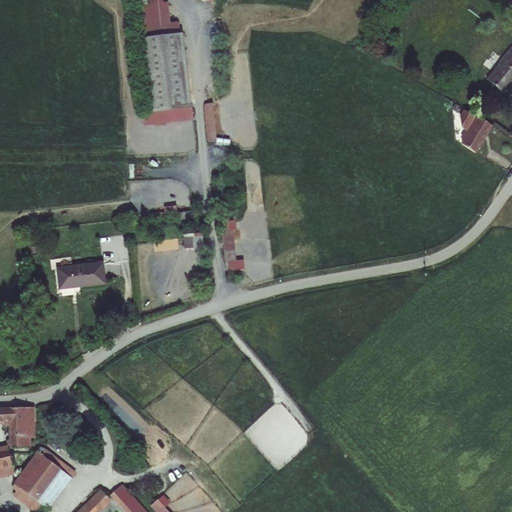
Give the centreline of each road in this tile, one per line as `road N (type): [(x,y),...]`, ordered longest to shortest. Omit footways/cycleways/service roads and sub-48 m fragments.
road 1 (residential): [(511,180),(475,231),(448,252),(279,287),(155,326),(49,392),(0,400)]
road 2 (track): [(211,309),(304,426)]
